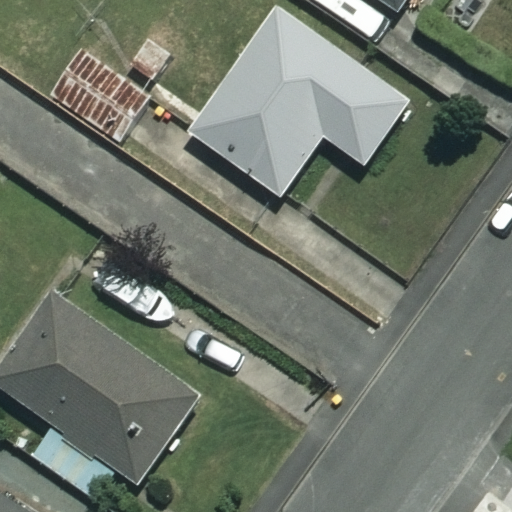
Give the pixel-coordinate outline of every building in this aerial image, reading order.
[(379,0),(398,13),(407,0),(379,0)] [(415,106),(279,9),(191,132),(286,199),(329,139),(371,169),(415,106)] [(153,96),(88,51),(55,97),(121,142),(153,96)] [(206,393),(65,295),(1,387),(59,427),(37,458),(103,504),(124,473),(142,485),(206,393)] [(0,511),(43,511),(0,482),(0,511)]
